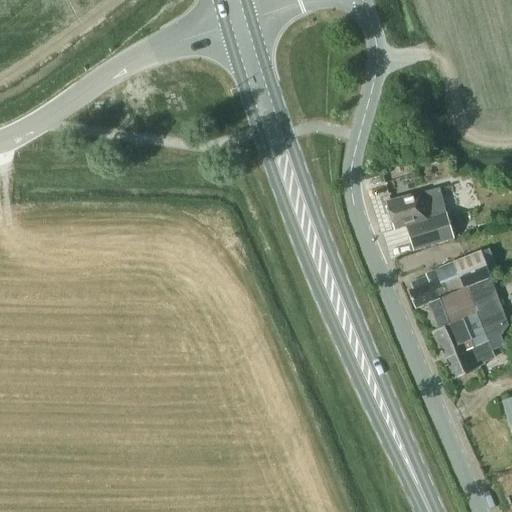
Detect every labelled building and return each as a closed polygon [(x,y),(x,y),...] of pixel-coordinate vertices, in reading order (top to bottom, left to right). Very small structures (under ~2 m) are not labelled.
[(413,250),(453,238),(463,234),(456,211),(446,214),(445,213),(429,218),(422,192),(385,202),(394,230),(406,226),(413,250)] [(489,248),(480,251),(488,271),(497,268),(489,248)] [(411,288),(406,291),(414,309),(428,303),(490,277),(488,271),(480,251),(436,270),(436,269),(424,274),(424,276),(409,283),(411,288)] [(490,277),(428,303),(439,328),(434,331),(455,379),(480,368),(479,365),(495,358),(492,351),(505,346),(501,337),(509,326),(490,277)] [(511,398),(503,401),(511,429),(511,398)]
